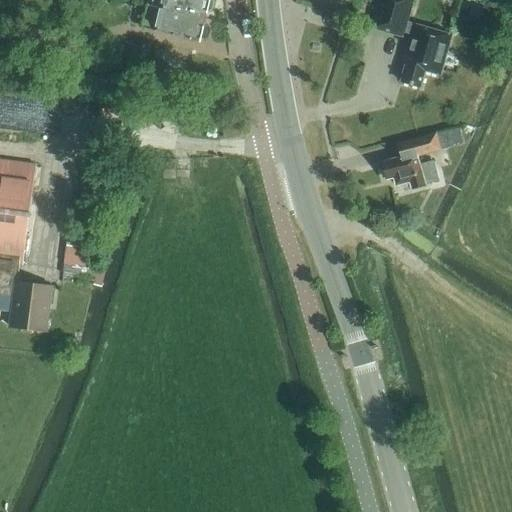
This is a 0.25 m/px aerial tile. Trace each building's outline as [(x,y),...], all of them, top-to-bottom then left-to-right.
[(160,8),(206,18),(207,12),(211,10),(213,2),(211,0),(152,0),(151,6),(160,8)] [(404,32),(406,23),(412,0),(379,0),(372,28),(402,37),(404,32)] [(158,17),(144,14),(141,27),(155,30),(155,31),(200,41),(201,39),(205,38),(207,29),(204,26),(206,18),(160,8),(158,17)] [(406,23),(404,32),(411,34),(403,64),(406,65),(401,81),(420,87),(425,71),(439,75),(451,35),(414,24),(414,25),(406,23)] [(52,59),(58,36),(21,25),(15,48),(52,59)] [(414,139),(418,153),(382,162),(387,179),(394,177),(396,185),(410,182),(411,189),(425,185),(423,179),(436,175),(433,161),(419,165),(417,157),(441,150),(437,134),(414,139)] [(0,294),(14,296),(10,326),(45,331),(51,287),(16,283),(19,264),(22,264),(35,165),(0,160),(0,294)] [(86,170),(83,193),(112,197),(115,197),(116,186),(98,184),(100,164),(87,162),(86,170)] [(126,186),(129,169),(108,165),(105,182),(126,186)] [(401,225),(404,215),(390,211),(387,222),(401,225)] [(63,275),(94,279),(98,250),(66,246),(63,275)]
